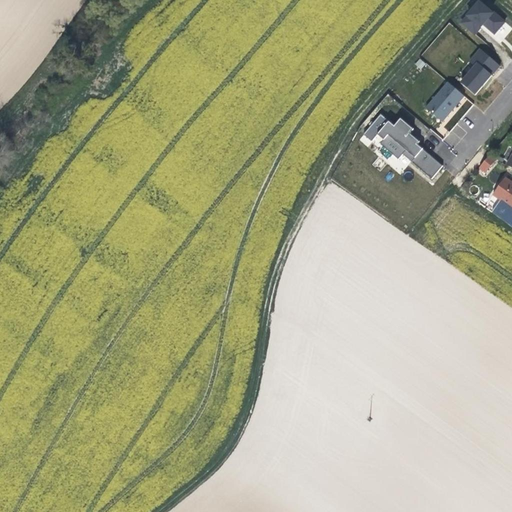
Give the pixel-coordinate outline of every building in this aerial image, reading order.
[(481,3),(463,24),(477,35),(484,27),(485,25),(497,35),(507,23),(495,13),(494,14),(481,3)] [(477,68),(463,84),(477,96),(493,78),(502,67),(482,50),(472,63),(477,68)] [(466,97),(450,84),(428,109),(444,123),(454,111),(466,97)] [(415,158),(420,153),(414,148),(417,144),(419,141),(410,133),(413,128),(401,117),(394,125),(389,120),(377,134),(384,140),(388,135),(406,150),(415,158)] [(403,154),(406,150),(388,135),(384,140),(380,144),(398,159),(403,154)] [(420,147),(417,144),(414,148),(420,153),(423,149),(420,147)] [(415,158),(406,150),(403,154),(432,179),(443,166),(423,149),(420,153),(415,158)] [(490,155),(480,168),(486,172),(496,159),(490,155)] [(511,181),(506,177),(493,194),(501,200),(511,208),(511,181)] [(511,208),(501,200),(492,212),(511,226),(511,208)]
